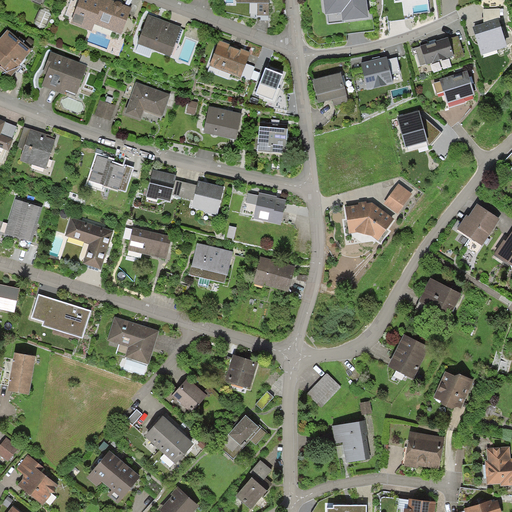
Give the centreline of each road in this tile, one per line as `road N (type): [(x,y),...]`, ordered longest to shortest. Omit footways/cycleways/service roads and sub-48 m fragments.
road 1 (residential): [(0,100),(119,145),(315,190)]
road 2 (residential): [(295,353),(338,353),(369,338),(425,247),(511,141)]
road 3 (residential): [(295,353),(0,261)]
road 4 (residential): [(295,353),(319,269),(315,190)]
road 5 (residential): [(298,55),(360,48),(458,13)]
road 6 (residential): [(291,497),(359,475),(449,485)]
road 7 (residential): [(159,0),(280,45),(297,44)]
road 8 (residential): [(291,497),(295,353)]
road 9 (residential): [(315,190),(298,55)]
